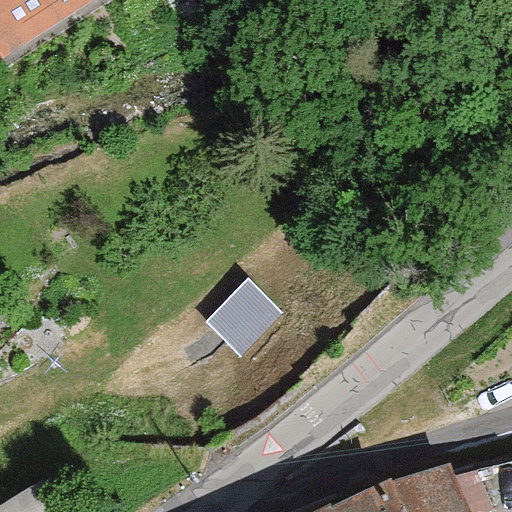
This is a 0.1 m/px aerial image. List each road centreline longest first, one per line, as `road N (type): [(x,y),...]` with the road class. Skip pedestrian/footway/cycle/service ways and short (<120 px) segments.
road 1 (residential): [(206,503),(511,256)]
road 2 (residential): [(206,503),(236,508),(280,500),(511,428)]
